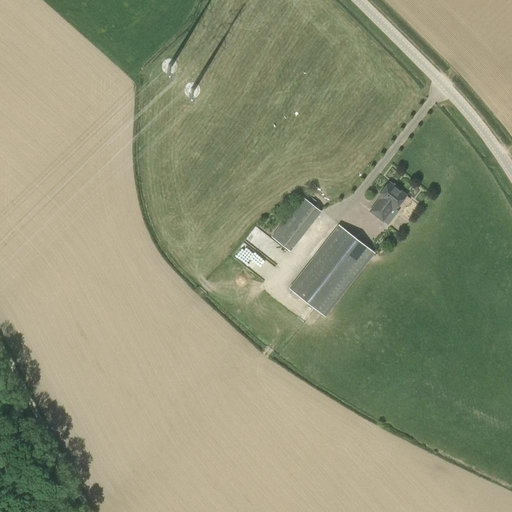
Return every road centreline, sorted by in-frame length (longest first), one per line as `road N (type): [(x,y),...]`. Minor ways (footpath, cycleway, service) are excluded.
road 1 (tertiary): [(511,172),(356,0)]
road 2 (track): [(85,511),(0,349)]
